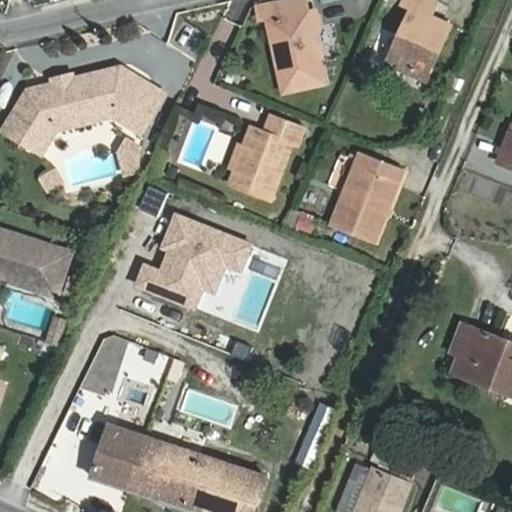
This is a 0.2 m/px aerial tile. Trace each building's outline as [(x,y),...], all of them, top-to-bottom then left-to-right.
[(305,0),(291,0),(265,6),(268,21),(284,93),(325,84),(320,61),(317,62),(313,44),(316,43),(313,30),(320,28),(316,11),(309,13),(305,0)] [(452,26),(432,17),(439,2),(433,0),(405,0),(403,5),(413,10),(390,60),(421,75),(435,45),(442,48),(452,26)] [(222,67),(240,25),(225,19),(207,60),(222,67)] [(120,67),(26,88),(0,127),(0,129),(38,155),(54,131),(53,124),(87,117),(95,104),(111,100),(121,106),(114,118),(124,124),(149,84),(120,67)] [(165,94),(149,84),(124,124),(140,134),(165,94)] [(273,114),(266,134),(253,129),(231,185),(271,200),(292,145),(296,147),(304,126),(273,114)] [(511,133),(510,133),(499,162),(511,167),(511,133)] [(128,150),(113,151),(119,173),(139,158),(128,150)] [(362,153),(333,228),(375,244),(404,169),(362,153)] [(54,167),(36,176),(46,194),(63,184),(54,167)] [(125,270),(156,206),(140,198),(109,262),(125,270)] [(312,233),(318,218),(303,212),(297,227),(312,233)] [(0,261),(0,262),(0,276),(1,278),(15,282),(22,279),(31,282),(36,267),(64,276),(72,252),(0,229),(0,261)] [(22,279),(15,282),(58,296),(64,276),(36,267),(31,282),(22,279)] [(511,342),(464,324),(453,353),(460,356),(454,374),(494,389),(502,368),(511,371),(511,342)] [(335,410),(322,405),(311,431),(324,437),(335,410)] [(255,511),(268,476),(112,424),(93,478),(194,511),(255,511)] [(304,445),(297,464),(310,469),(320,448),(313,445),(311,448),(304,445)] [(375,469),(357,511),(399,511),(411,484),(375,469)]
